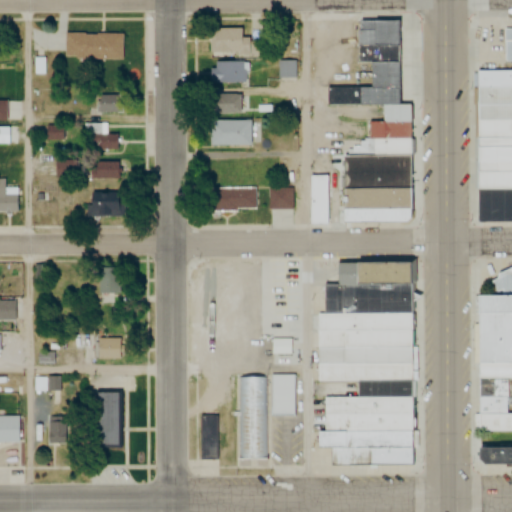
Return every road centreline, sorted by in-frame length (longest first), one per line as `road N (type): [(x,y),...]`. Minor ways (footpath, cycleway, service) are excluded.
road 1 (residential): [(168,0),(174,511)]
road 2 (primary): [(446,0),(450,511)]
road 3 (tertiary): [(450,499),(0,501)]
road 4 (residential): [(0,242),(446,239)]
road 5 (residential): [(378,0),(0,1)]
